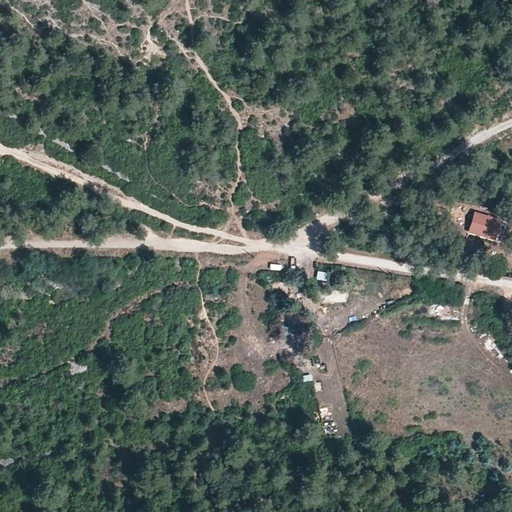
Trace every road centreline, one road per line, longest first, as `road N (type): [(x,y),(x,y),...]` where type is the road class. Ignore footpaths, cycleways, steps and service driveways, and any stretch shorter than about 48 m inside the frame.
road 1 (track): [(0,148),(166,217),(274,248)]
road 2 (track): [(274,248),(0,244)]
road 3 (unclassified): [(274,248),(511,122)]
road 4 (unclassified): [(274,248),(511,286)]
